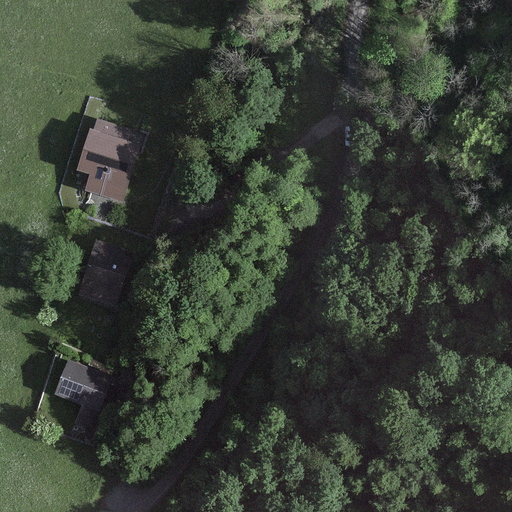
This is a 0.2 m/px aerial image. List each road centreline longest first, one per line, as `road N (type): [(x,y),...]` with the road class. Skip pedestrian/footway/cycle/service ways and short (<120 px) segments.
road 1 (track): [(365,0),(349,193),(221,406),(133,511)]
road 2 (track): [(176,243),(201,212),(356,108)]
